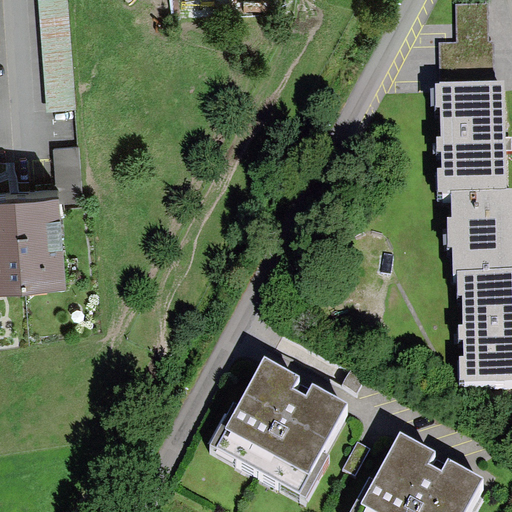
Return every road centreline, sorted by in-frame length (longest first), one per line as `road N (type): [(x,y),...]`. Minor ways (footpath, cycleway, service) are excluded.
road 1 (residential): [(410,0),(140,511)]
road 2 (residential): [(14,0),(25,160)]
